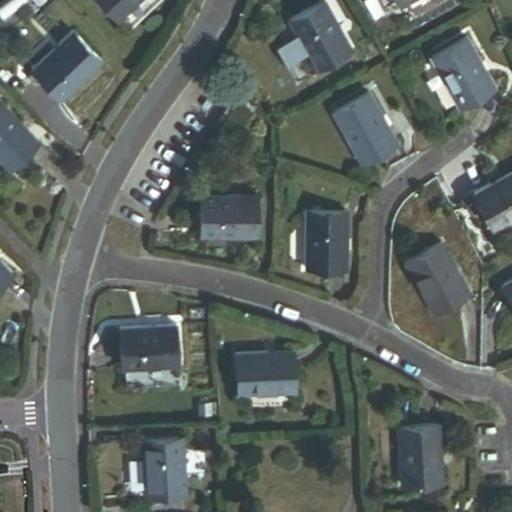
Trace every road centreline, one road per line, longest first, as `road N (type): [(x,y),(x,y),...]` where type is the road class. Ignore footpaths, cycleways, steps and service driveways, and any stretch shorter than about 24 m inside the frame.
road 1 (residential): [(225,0),(107,188),(67,285)]
road 2 (residential): [(67,285),(143,269),(258,291),(367,334)]
road 3 (residential): [(367,334),(380,216),(403,185),(471,137)]
road 4 (residential): [(367,334),(493,408),(511,457)]
road 5 (residential): [(67,285),(56,410)]
